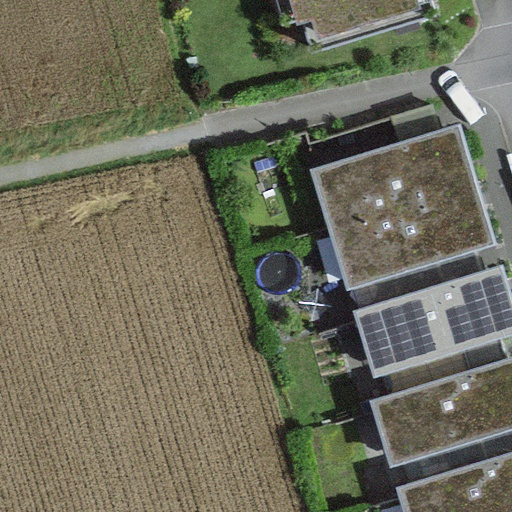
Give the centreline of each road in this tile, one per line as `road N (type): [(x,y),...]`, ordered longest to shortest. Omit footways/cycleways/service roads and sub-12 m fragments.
road 1 (track): [(242,127),(0,182)]
road 2 (residential): [(462,68),(242,127)]
road 3 (residential): [(511,224),(462,68)]
